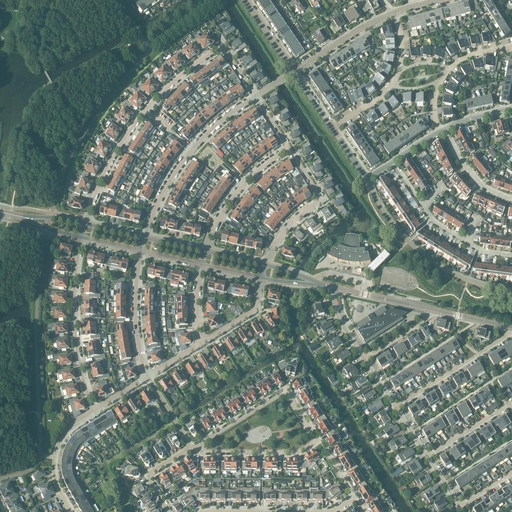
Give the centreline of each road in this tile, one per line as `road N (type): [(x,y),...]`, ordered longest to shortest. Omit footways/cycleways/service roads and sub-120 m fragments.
road 1 (residential): [(254,97),(221,48),(185,70),(115,150),(84,224)]
road 2 (residential): [(144,237),(191,149),(254,97)]
road 3 (residential): [(92,410),(73,323),(81,237)]
road 4 (residential): [(315,439),(285,391),(190,447)]
road 5 (residential): [(511,256),(482,252),(433,222),(391,162)]
road 6 (residential): [(264,264),(285,228),(319,197),(287,149)]
road 7 (residential): [(394,406),(509,327)]
road 8 (residential): [(204,251),(236,191),(287,149)]
road 9 (residential): [(190,447),(295,451),(315,439)]
road 10 (residential): [(145,377),(134,317),(141,250)]
road 11 (residential): [(71,511),(53,456),(63,433),(92,410)]
